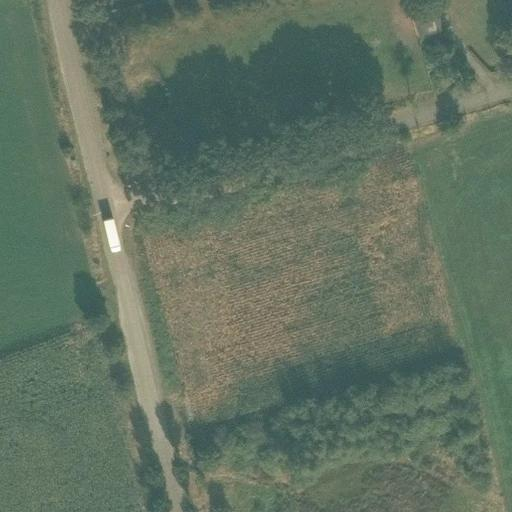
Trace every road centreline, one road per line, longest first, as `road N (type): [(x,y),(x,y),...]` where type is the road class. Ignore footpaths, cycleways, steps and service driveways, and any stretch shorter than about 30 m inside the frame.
road 1 (unclassified): [(111,206),(511,91)]
road 2 (unclassified): [(182,511),(111,206)]
road 3 (unclassified): [(111,206),(61,0)]
